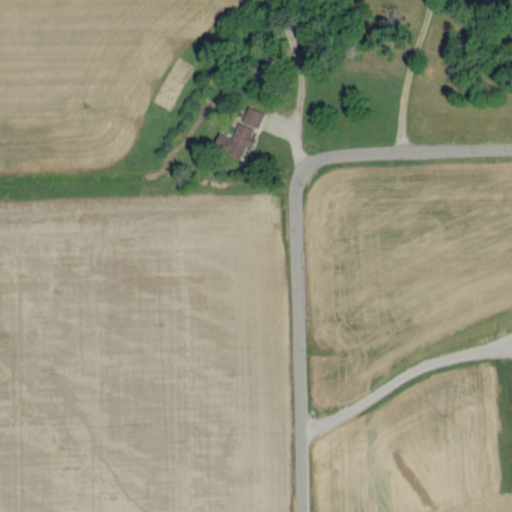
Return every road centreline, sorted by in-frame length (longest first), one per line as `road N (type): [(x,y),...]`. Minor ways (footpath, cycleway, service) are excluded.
road 1 (residential): [(295,249),(295,161),(511,150)]
road 2 (residential): [(300,511),(295,249)]
